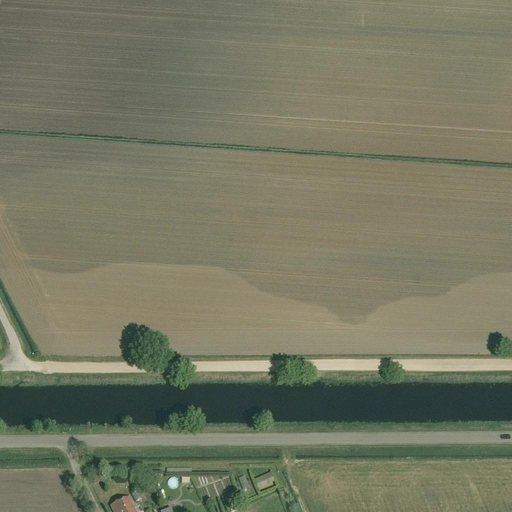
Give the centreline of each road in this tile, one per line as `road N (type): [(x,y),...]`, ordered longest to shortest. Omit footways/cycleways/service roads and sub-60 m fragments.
road 1 (track): [(6,366),(511,364)]
road 2 (unclassified): [(71,441),(511,437)]
